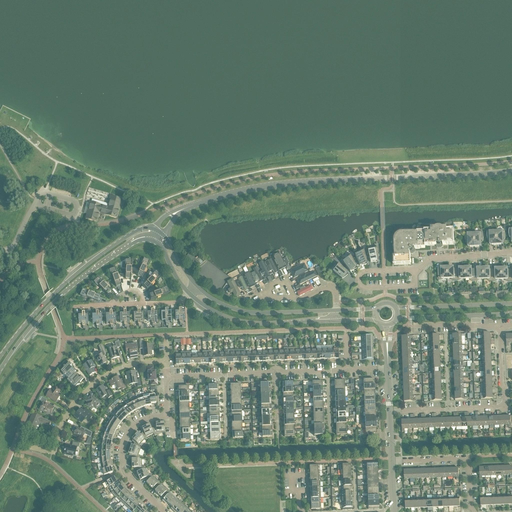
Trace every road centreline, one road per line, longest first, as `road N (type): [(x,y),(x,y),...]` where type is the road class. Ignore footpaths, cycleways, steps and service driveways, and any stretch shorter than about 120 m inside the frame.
road 1 (unclassified): [(196,204),(295,181),(511,172)]
road 2 (tertiary): [(0,371),(64,294),(134,242),(152,240)]
road 3 (tertiary): [(154,228),(132,233),(72,276),(0,357)]
road 4 (residential): [(389,413),(501,407),(499,327)]
road 5 (residential): [(166,377),(346,370)]
road 6 (tertiary): [(188,292),(236,320),(333,321)]
road 7 (tertiary): [(334,310),(236,310),(196,286)]
road 8 (residential): [(164,511),(121,472),(121,450),(133,425),(167,415)]
road 9 (residential): [(57,438),(98,379),(166,361)]
